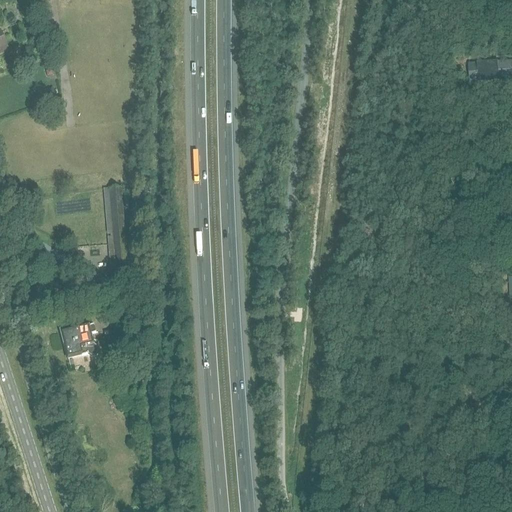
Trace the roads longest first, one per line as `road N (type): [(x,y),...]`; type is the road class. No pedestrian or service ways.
road 1 (unclassified): [(283,511),(275,491),(311,0)]
road 2 (motorway): [(197,0),(202,236),(222,511)]
road 3 (motorway): [(247,511),(223,0)]
road 4 (primary): [(49,511),(0,357)]
